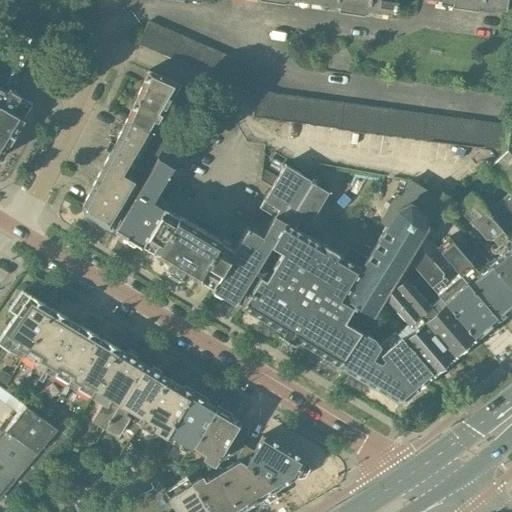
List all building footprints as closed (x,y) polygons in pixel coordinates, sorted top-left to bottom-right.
[(310,0),(310,3),(340,8),(366,11),(391,15),(392,12),(394,12),(395,0),(310,0)] [(426,0),(451,4),(478,8),(503,12),(503,8),(505,8),(506,0),(426,0)] [(138,44),(149,48),(159,25),(149,20),(138,44)] [(170,30),(159,25),(149,48),(160,53),(170,30)] [(181,34),(170,30),(160,53),(170,58),(181,34)] [(191,39),(181,34),(170,58),(181,63),(191,39)] [(202,44),(191,39),(181,63),(192,67),(202,44)] [(213,49),(202,44),(192,67),(202,72),(213,49)] [(223,53),(213,49),(202,72),(213,77),(223,53)] [(234,58),(223,53),(213,77),(224,81),(234,58)] [(245,63),(234,58),(224,81),(234,86),(245,63)] [(255,67),(245,63),(234,86),(245,91),(255,67)] [(267,73),(255,67),(245,91),(256,96),(261,88),(267,73)] [(149,70),(128,120),(150,132),(157,136),(165,120),(159,116),(170,97),(188,108),(197,92),(149,70)] [(0,104),(10,88),(17,76),(12,73),(6,84),(7,84),(4,89),(0,86),(0,104)] [(0,158),(3,157),(2,155),(32,103),(21,96),(21,95),(10,88),(0,104),(0,158)] [(253,116),(264,117),(268,91),(261,88),(256,96),(253,116)] [(264,117),(277,119),(280,94),(274,93),(268,91),(264,117)] [(277,119),(289,120),(292,96),(280,94),(277,119)] [(289,120),(301,122),(304,97),(292,96),(289,120)] [(301,122),(313,124),(316,99),(304,97),(301,122)] [(313,124),(325,125),(328,101),(316,99),(313,124)] [(325,125),(337,127),(340,102),(328,101),(325,125)] [(337,127),(349,128),(352,104),(340,102),(337,127)] [(349,128),(361,130),(365,105),(352,104),(349,128)] [(361,130),(373,132),(377,107),(365,105),(361,130)] [(373,132),(385,133),(389,109),(377,107),(373,132)] [(385,133),(398,135),(401,110),(389,109),(385,133)] [(398,135),(410,136),(413,112),(401,110),(398,135)] [(410,136),(422,138),(425,113),(413,112),(410,136)] [(422,138),(434,140),(437,115),(425,113),(422,138)] [(434,140),(446,141),(449,117),(437,115),(434,140)] [(446,141),(458,143),(461,118),(449,117),(446,141)] [(458,143),(470,144),(473,120),(461,118),(458,143)] [(128,120),(102,168),(122,180),(124,175),(128,177),(131,172),(127,170),(130,165),(147,175),(158,157),(167,142),(157,136),(150,132),(128,120)] [(470,144),(482,146),(485,121),(473,120),(470,144)] [(498,123),(485,121),(482,146),(494,148),(498,123)] [(494,148),(506,149),(510,125),(498,123),(494,148)] [(511,152),(508,148),(506,149),(488,165),(511,193),(511,152)] [(114,229),(127,236),(127,242),(134,246),(139,244),(140,244),(141,244),(152,225),(167,201),(156,194),(172,166),(158,157),(147,175),(114,229)] [(262,235),(247,226),(237,243),(212,286),(211,287),(213,288),(216,293),(221,297),(226,296),(235,301),(272,240),(284,220),(290,210),(305,184),(308,179),(309,178),(284,163),(263,198),(278,207),(262,235)] [(122,180),(102,168),(83,204),(85,212),(109,226),(135,182),(128,177),(124,175),(122,180)] [(308,179),(305,184),(290,210),(284,220),(285,220),(285,221),(292,225),(295,226),(300,217),(309,222),(328,191),(308,179)] [(402,271),(409,259),(419,242),(444,199),(410,179),(401,194),(397,192),(380,222),(386,225),(367,257),(362,267),(348,289),(380,310),(387,296),(394,284),(402,271)] [(511,240),(511,196),(508,192),(489,209),(505,227),(511,221),(511,231),(507,235),(511,240)] [(498,253),(489,261),(511,287),(511,240),(507,235),(472,194),(458,205),(484,237),(492,237),(498,244),(494,248),(498,253)] [(201,279),(212,286),(237,243),(167,201),(152,225),(141,244),(151,250),(150,252),(166,261),(164,266),(164,271),(175,277),(181,276),(183,271),(200,281),(201,279)] [(282,334),(278,333),(278,336),(281,336),(293,343),(293,345),(295,345),(294,341),(295,339),(333,361),(358,318),(370,325),(380,310),(348,289),(362,267),(367,257),(348,245),(343,254),(319,240),(318,241),(295,226),(292,225),(285,221),(285,220),(284,220),(272,240),(284,246),(269,272),(262,267),(239,304),(284,331),(282,334)] [(467,280),(498,317),(499,318),(507,311),(506,310),(511,305),(511,287),(489,261),(479,269),(450,235),(437,246),(441,250),(460,272),(467,280)] [(409,259),(440,295),(476,336),(482,331),(482,330),(492,321),(492,322),(498,317),(467,280),(460,272),(446,284),(443,282),(447,279),(444,275),(444,272),(419,242),(409,259)] [(454,354),(476,336),(440,295),(430,304),(408,278),(402,271),(394,284),(454,354)] [(398,331),(434,372),(454,354),(394,284),(387,296),(409,321),(401,329),(395,321),(392,324),(398,331)] [(6,359),(16,365),(22,354),(51,306),(30,293),(29,295),(22,291),(9,308),(15,313),(2,330),(3,332),(0,336),(0,356),(6,360),(6,359)] [(74,320),(51,306),(22,354),(35,362),(33,364),(41,369),(37,372),(35,376),(38,378),(74,320)] [(358,318),(333,361),(395,399),(405,397),(414,389),(378,348),(387,341),(377,329),(370,325),(358,318)] [(74,320),(38,378),(41,380),(44,375),(44,371),(53,376),(55,373),(66,380),(95,333),(74,320)] [(434,372),(398,331),(387,341),(378,348),(414,389),(434,372)] [(118,347),(95,333),(66,380),(60,391),(63,394),(67,388),(67,384),(75,389),(76,387),(90,395),(118,347)] [(144,362),(118,347),(90,395),(96,399),(86,415),(105,426),(144,362)] [(134,432),(139,424),(168,377),(144,362),(105,426),(118,434),(123,425),(134,432)] [(1,368),(0,369),(0,379),(5,383),(10,375),(1,368)] [(192,392),(168,377),(139,424),(151,432),(155,424),(168,432),(192,392)] [(194,443),(216,406),(192,392),(168,432),(182,441),(179,445),(189,451),(194,443)] [(67,434),(67,433),(58,427),(25,404),(3,431),(46,457),(68,435),(67,434)] [(216,406),(194,443),(208,452),(205,457),(214,462),(222,448),(231,434),(239,420),(216,406)] [(231,434),(222,448),(239,458),(246,462),(279,484),(294,475),(295,476),(298,477),(304,475),(310,467),(308,461),(263,434),(254,449),(241,440),(249,427),(239,420),(231,434)] [(62,421),(58,427),(67,433),(71,428),(62,421)] [(2,430),(0,431),(0,499),(7,496),(30,481),(29,478),(50,461),(46,457),(3,431),(2,430)] [(277,485),(279,484),(246,462),(239,458),(217,472),(239,508),(260,495),(265,503),(282,493),(277,485)] [(100,488),(108,476),(96,464),(90,471),(100,488)] [(89,470),(65,484),(82,511),(85,511),(100,488),(90,471),(89,470)] [(241,511),(239,508),(217,472),(204,479),(202,475),(191,481),(209,511),(241,511)] [(164,490),(168,495),(178,511),(209,511),(191,481),(187,476),(164,490)] [(133,491),(145,511),(178,511),(168,495),(164,490),(157,477),(133,491)] [(114,511),(145,511),(133,491),(110,505),(114,511)]
